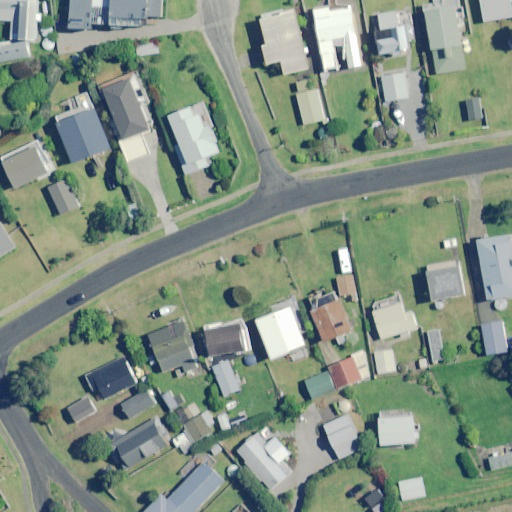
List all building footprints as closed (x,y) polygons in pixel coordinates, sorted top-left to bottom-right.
[(11,39),(36,40),(39,1),(28,1),(28,0),(0,0),(0,20),(12,21),(11,39)] [(161,18),(161,0),(70,0),(70,29),(93,29),(93,25),(148,27),(149,17),(161,18)] [(511,17),(511,6),(511,0),(483,0),(487,22),(511,17)] [(467,70),(457,7),(427,12),(437,75),(467,70)] [(363,67),(352,9),(331,12),(330,8),(315,11),(326,71),(339,68),(333,40),(345,38),(351,69),(363,67)] [(310,69),(296,11),(262,19),(268,45),(264,46),(268,64),(283,61),(286,75),(310,69)] [(399,26),(397,12),(378,16),(381,30),(374,31),(376,42),(379,41),(381,55),(410,50),(409,39),(415,38),(412,24),(399,26)] [(160,53),(158,41),(136,45),(138,57),(160,53)] [(28,42),(0,46),(0,64),(31,60),(28,42)] [(409,98),(405,73),(382,77),(386,102),(409,98)] [(104,89),(124,140),(121,142),(129,163),(151,155),(142,133),(151,130),(131,79),(104,89)] [(324,120),(317,90),(297,95),(304,125),(324,120)] [(480,100),(467,102),(470,121),(482,119),(480,100)] [(214,127),(204,103),(169,117),(180,144),(174,146),(186,176),(209,166),(206,159),(221,153),(211,128),(214,127)] [(112,150),(97,109),(59,123),(73,164),(112,150)] [(51,174),(38,146),(4,162),(17,189),(51,174)] [(80,207),(67,180),(49,188),(62,216),(80,207)] [(0,258),(16,249),(0,222),(0,258)] [(511,297),(511,242),(511,236),(478,241),(489,301),(511,297)] [(466,296),(460,265),(427,271),(432,302),(466,296)] [(356,294),(352,274),(334,278),(338,297),(356,294)] [(354,332),(342,301),(314,312),(326,343),(354,332)] [(405,314),(401,304),(373,312),(382,340),(401,334),(403,339),(410,336),(408,331),(417,329),(412,312),(405,314)] [(306,347),(291,307),(257,320),(273,360),(306,347)] [(194,347),(184,321),(150,335),(165,373),(175,369),(178,377),(199,369),(191,348),(194,347)] [(241,322),(204,329),(210,358),(247,350),(241,322)] [(507,352),(502,322),(482,325),(487,356),(507,352)] [(445,360),(440,331),(428,333),(434,362),(445,360)] [(395,371),(392,350),(374,353),(378,374),(395,371)] [(362,380),(371,377),(362,351),(352,355),(353,358),(330,367),(338,389),(362,380)] [(137,385),(125,359),(88,376),(95,391),(100,389),(105,400),(137,385)] [(240,390),(228,361),(212,368),(224,397),(240,390)] [(335,392),(329,373),(304,382),(310,400),(335,392)] [(156,405),(147,390),(122,405),(131,420),(156,405)] [(170,391),(161,397),(171,412),(180,406),(170,391)] [(99,416),(88,398),(68,409),(79,428),(99,416)] [(244,405),(233,409),(238,422),(249,417),(244,405)] [(181,427),(193,445),(211,433),(207,428),(215,423),(207,411),(181,427)] [(363,449),(349,415),(325,425),(339,459),(363,449)] [(231,429),(226,416),(218,419),(223,432),(231,429)] [(415,416),(380,417),(380,445),(416,444),(415,416)] [(169,447),(154,421),(113,444),(127,470),(169,447)] [(267,443),(258,433),(237,451),(269,489),(287,473),(281,465),(292,456),(275,436),(267,443)] [(511,466),(511,454),(490,459),(492,471),(511,466)] [(196,511),(225,482),(205,463),(169,500),(163,495),(146,511),(196,511)] [(383,485),(376,478),(366,487),(373,494),(383,485)] [(425,497),(422,479),(399,483),(402,501),(425,497)] [(384,511),(386,511),(376,495),(367,501),(374,511),(384,511)]
